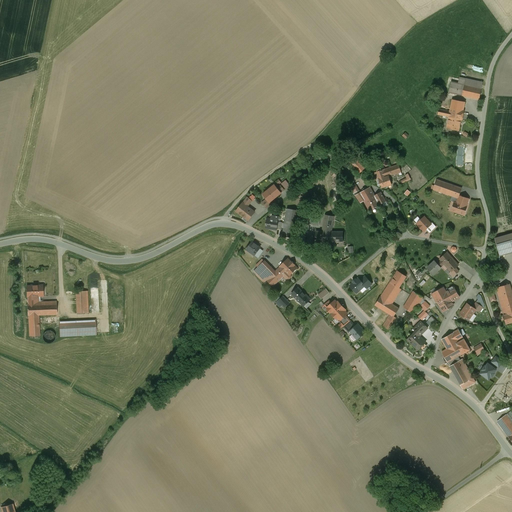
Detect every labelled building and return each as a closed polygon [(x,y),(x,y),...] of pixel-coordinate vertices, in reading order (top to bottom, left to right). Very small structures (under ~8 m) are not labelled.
[(483,83),(460,78),(458,84),(451,82),(449,93),(479,100),(483,83)] [(465,103),(452,100),(450,112),(449,117),(446,129),(459,131),(461,120),(462,120),(464,111),(463,111),(465,103)] [(360,169),(355,163),(351,166),(356,172),(360,169)] [(398,165),(385,169),(374,173),(376,181),(379,180),(381,188),(391,185),(389,176),(401,172),(398,165)] [(450,185),(436,180),(433,190),(457,198),(458,199),(459,196),(461,189),(450,185)] [(352,187),(357,193),(361,190),(356,184),(352,187)] [(275,185),(263,195),(268,202),(269,203),(271,201),(275,198),(275,197),(280,193),(281,193),(277,188),(275,185)] [(370,188),(360,193),(364,201),(369,211),(379,205),(371,190),(370,188)] [(381,192),(374,189),(371,190),(379,205),(386,202),(381,192)] [(360,193),(355,196),(356,197),(360,203),(364,201),(360,193)] [(354,194),(345,200),(348,203),(356,197),(355,196),(354,194)] [(469,199),(459,196),(458,199),(457,198),(456,203),(454,203),(452,211),(464,215),(467,206),(466,206),(468,199),(469,199)] [(252,201),(247,197),(242,203),(247,207),(252,201)] [(247,207),(242,203),(236,211),(248,220),(254,212),(247,207)] [(300,211),(287,209),(283,236),(295,238),(298,222),(300,211)] [(321,214),(300,211),(298,222),(319,225),(321,214)] [(325,215),(322,232),(331,232),(334,216),(325,215)] [(431,224),(424,217),(417,224),(419,226),(421,229),(422,229),(424,231),(426,229),(431,225),(431,224)] [(278,221),(267,219),(266,228),(273,229),(273,230),(276,231),(277,229),(278,222),(278,221)] [(436,227),(432,223),(431,224),(431,225),(426,229),(430,233),(436,227)] [(322,232),(316,232),(315,245),(335,245),(335,242),(343,242),(343,232),(331,232),(322,232)] [(511,233),(495,239),(499,253),(511,249),(511,233)] [(254,244),(248,251),(256,257),(262,250),(254,244)] [(458,265),(447,253),(440,260),(441,261),(444,264),(451,272),(453,270),(458,265)] [(256,266),(258,268),(265,261),(263,259),(256,266)] [(293,265),(288,260),(288,259),(280,266),(280,267),(286,273),(289,276),(290,275),(297,268),(294,265),(293,265)] [(258,268),(256,270),(261,275),(270,267),(265,261),(258,268)] [(435,261),(427,268),(433,275),(441,268),(440,267),(444,264),(441,261),(437,264),(435,261)] [(86,263),(72,270),(78,282),(92,274),(86,263)] [(270,267),(261,275),(267,280),(275,272),(270,267)] [(275,272),(267,280),(267,281),(273,286),(283,276),(286,273),(280,267),(275,272)] [(261,275),(256,270),(254,272),(257,274),(257,275),(265,283),(267,281),(267,280),(261,275)] [(397,271),(390,282),(399,288),(406,276),(397,271)] [(372,284),(365,277),(360,281),(365,286),(367,289),(372,284)] [(358,278),(356,280),(355,279),(352,282),(353,283),(350,286),(357,293),(365,286),(360,281),(358,278)] [(399,288),(390,282),(381,297),(392,304),(401,289),(399,288)] [(509,284),(497,288),(503,312),(504,312),(505,315),(511,312),(511,294),(511,292),(509,284)] [(43,285),(27,286),(27,297),(28,297),(28,305),(39,304),(39,302),(38,296),(43,296),(43,285)] [(443,287),(432,294),(437,302),(443,312),(453,306),(451,302),(446,292),(443,287)] [(310,299),(306,295),(305,295),(298,288),(292,294),(299,302),(303,306),(310,299)] [(322,298),(331,293),(328,288),(319,294),(322,298)] [(454,288),(446,292),(451,302),(459,298),(454,288)] [(84,291),(76,292),(77,314),(85,313),(84,291)] [(413,291),(403,307),(413,313),(423,297),(413,291)] [(287,301),(283,296),(278,301),(285,308),(288,305),(285,303),(287,301)] [(381,297),(380,297),(375,305),(390,315),(394,317),(399,309),(392,304),(381,297)] [(337,303),(335,301),(335,300),(335,301),(331,303),(327,308),(328,308),(327,309),(327,310),(328,311),(330,313),(331,312),(333,314),(332,315),(335,319),(336,319),(337,318),(339,321),(346,315),(347,314),(344,311),(345,310),(346,310),(345,310),(338,302),(337,303)] [(426,300),(421,306),(425,309),(419,316),(424,320),(430,313),(427,311),(432,305),(426,300)] [(28,305),(27,305),(28,315),(30,336),(40,336),(39,315),(57,314),(56,302),(39,302),(39,304),(28,305)] [(473,307),(467,303),(460,315),(465,318),(465,317),(469,320),(476,310),(476,309),(473,307)] [(483,308),(476,303),(473,307),(476,309),(476,310),(479,312),(483,308)] [(511,312),(505,315),(503,315),(506,324),(511,322),(511,312)] [(346,315),(339,321),(344,327),(350,321),(346,315)] [(390,315),(383,326),(389,330),(396,318),(394,317),(390,315)] [(95,319),(59,321),(60,337),(96,335),(95,319)] [(350,321),(344,327),(348,333),(350,331),(355,326),(350,321)] [(418,329),(407,340),(418,350),(426,342),(420,336),(428,328),(421,322),(416,326),(418,329)] [(361,330),(357,325),(355,326),(350,331),(357,340),(365,333),(362,329),(361,330)] [(458,330),(442,339),(447,349),(456,344),(464,340),(458,330)] [(55,339),(55,337),(55,334),(53,332),(51,331),(49,331),(46,331),(44,332),(43,335),(43,337),(43,339),(44,341),(47,343),(49,343),(51,343),(54,341),(55,339)] [(470,350),(464,340),(456,344),(462,354),(470,350)] [(447,349),(442,352),(448,363),(462,354),(456,344),(447,349)] [(481,344),(474,348),(477,354),(478,354),(485,350),(481,344)] [(462,359),(450,366),(463,389),(475,382),(462,359)] [(511,435),(511,423),(506,415),(497,421),(509,437),(511,435)]
